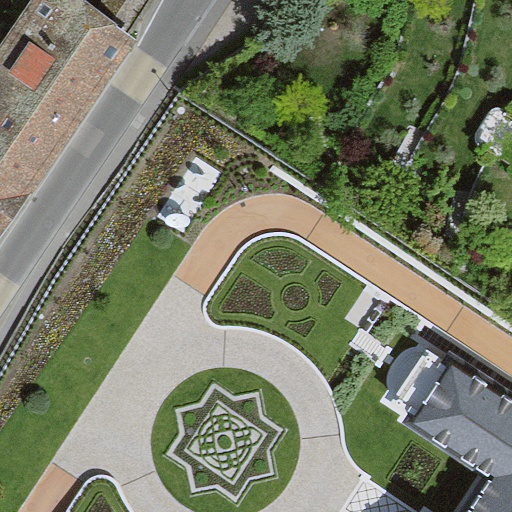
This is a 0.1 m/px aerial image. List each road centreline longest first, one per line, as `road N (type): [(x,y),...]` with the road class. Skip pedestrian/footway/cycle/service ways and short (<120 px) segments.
road 1 (unknown): [(54,511),(219,242),(261,212),(325,222),(403,277),(437,324),(474,418)]
road 2 (residential): [(0,284),(183,0)]
